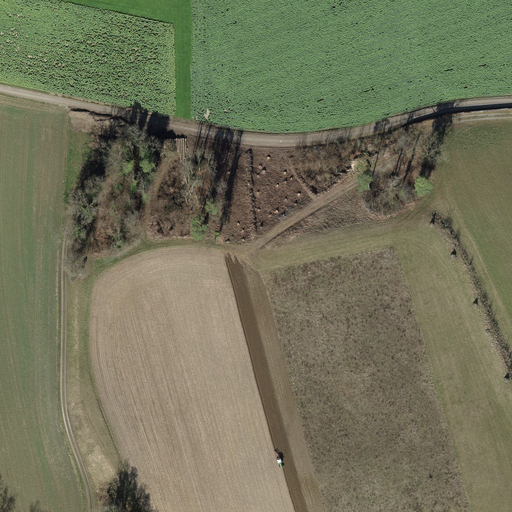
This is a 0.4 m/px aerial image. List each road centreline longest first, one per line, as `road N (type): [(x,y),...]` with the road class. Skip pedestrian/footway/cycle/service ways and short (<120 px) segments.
road 1 (track): [(511,103),(459,106),(322,138),(250,140),(0,87)]
road 2 (track): [(92,511),(64,408),(71,211),(116,161),(173,124)]
road 3 (track): [(511,117),(436,128),(254,244)]
